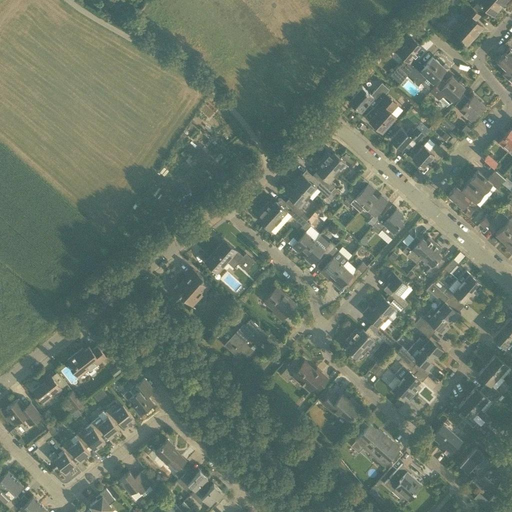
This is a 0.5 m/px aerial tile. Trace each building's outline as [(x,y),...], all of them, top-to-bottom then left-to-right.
[(476,0),(471,6),(480,14),(485,8),(478,2),(476,0)] [(493,15),(505,0),(479,0),(478,2),(485,8),(493,15)] [(467,44),(479,30),(478,29),(481,24),(475,19),(480,14),(471,6),(470,5),(459,17),(462,19),(452,30),(467,44)] [(407,75),(419,61),(414,57),(418,52),(415,49),(420,44),(409,35),(396,50),(406,59),(399,67),(398,66),(391,74),(399,82),(406,74),(407,75)] [(506,69),(511,62),(511,48),(509,47),(497,61),(506,69)] [(443,65),(433,56),(424,66),(419,61),(407,75),(417,84),(426,74),(432,79),(437,74),(440,77),(449,66),(445,63),(443,65)] [(511,62),(506,69),(502,74),(511,82),(511,62)] [(464,86),(452,75),(445,82),(441,78),(430,91),(439,99),(446,105),(464,86)] [(368,102),(373,106),(385,93),(388,88),(381,82),(371,94),(362,86),(353,96),(349,101),(360,111),(368,102)] [(385,93),(373,106),(372,107),(377,111),(370,119),(369,119),(381,130),(395,115),(390,111),(397,104),(385,93)] [(484,104),(473,94),(469,98),(464,94),(455,104),(471,119),(484,104)] [(424,133),(416,125),(412,131),(408,128),(405,131),(400,127),(390,138),(401,147),(405,143),(410,148),(424,133)] [(508,150),(511,146),(511,145),(511,128),(510,127),(498,142),(508,150)] [(445,132),(441,137),(446,142),(451,137),(445,132)] [(449,139),(453,143),(457,138),(453,134),(451,137),(449,139)] [(448,148),(441,142),(438,146),(435,143),(429,149),(423,144),(412,157),(422,167),(432,156),(437,160),(448,148)] [(346,162),(334,152),(331,155),(327,152),(322,158),(337,172),(346,162)] [(493,167),(497,162),(488,154),(484,158),(493,167)] [(330,191),(334,186),(329,181),(337,172),(322,158),(316,164),(320,168),(317,171),(319,172),(315,177),(330,191)] [(469,179),(483,192),(492,183),(495,186),(497,187),(501,182),(492,174),(487,178),(478,169),(469,179)] [(492,174),(501,182),(505,178),(496,169),(492,174)] [(308,179),(301,173),(295,179),(299,182),(296,185),(307,195),(316,186),(326,195),(330,191),(315,177),(312,175),(308,179)] [(353,182),(351,184),(355,188),(364,179),(359,174),(353,182)] [(368,182),(364,179),(355,188),(349,195),(342,202),(347,206),(350,202),(360,211),(364,206),(365,206),(375,195),(371,192),(375,188),(368,182)] [(483,192),(469,179),(464,184),(462,182),(458,186),(456,184),(456,185),(470,198),(474,202),(483,192)] [(305,210),(299,205),(307,195),(296,185),(293,189),(290,185),(284,192),(289,197),(285,201),(292,207),(301,215),(305,210)] [(462,207),(470,198),(456,185),(447,194),(462,207)] [(330,191),(326,195),(331,199),(334,195),(330,191)] [(387,199),(381,194),(378,197),(375,195),(365,206),(374,214),(368,221),(373,225),(372,226),(372,227),(390,207),(389,206),(381,215),(377,211),(387,199)] [(287,210),(276,201),(275,200),(272,203),(269,200),(263,206),(278,220),(287,210)] [(270,229),(278,220),(263,206),(258,212),(261,216),(258,219),(270,229)] [(302,224),(305,221),(306,220),(301,215),(292,207),(288,211),(302,224)] [(394,210),(390,207),(372,227),(378,232),(385,224),(393,231),(391,233),(393,236),(401,228),(398,225),(403,220),(399,217),(403,213),(396,207),(394,210)] [(511,221),(498,210),(491,217),(490,219),(500,228),(495,233),(504,241),(511,232),(511,221)] [(487,213),(479,222),(484,227),(490,219),(491,217),(487,213)] [(315,240),(320,234),(305,221),(302,224),(296,232),(293,236),(297,240),(292,246),(298,251),(302,248),(305,251),(315,240)] [(287,242),(293,236),(296,232),(291,228),(283,238),(287,242)] [(511,232),(504,241),(505,241),(503,244),(511,251),(511,232)] [(435,242),(429,236),(426,240),(422,237),(418,241),(414,237),(402,250),(416,262),(421,256),(422,257),(435,242)] [(330,241),(324,248),(315,240),(305,251),(308,253),(305,257),(311,263),(322,250),(326,254),(321,261),(334,247),(334,246),(335,245),(330,241)] [(221,244),(205,261),(217,272),(230,256),(246,270),(255,260),(246,252),(243,256),(226,241),(223,246),(221,244)] [(441,263),(438,261),(437,259),(439,256),(441,254),(438,251),(441,247),(435,242),(422,257),(431,265),(426,271),(431,275),(444,260),(443,260),(441,263)] [(333,276),(343,265),(333,256),(338,250),(334,247),(321,261),(325,265),(320,271),(326,276),(330,273),(333,276)] [(449,272),(451,270),(458,262),(453,258),(445,268),(449,272)] [(349,286),(362,271),(367,266),(362,262),(352,273),(343,265),(333,276),(336,278),(333,282),(339,288),(344,282),(349,286)] [(209,286),(201,279),(203,277),(193,268),(178,285),(176,283),(168,291),(176,298),(179,294),(192,305),(209,286)] [(476,296),(481,289),(478,286),(481,283),(466,269),(457,279),(461,282),(476,296)] [(404,307),(408,303),(398,294),(407,284),(392,271),(387,277),(390,280),(387,284),(388,285),(384,289),(390,294),(404,307)] [(440,305),(436,310),(447,320),(450,317),(454,320),(459,314),(451,306),(454,301),(443,291),(433,282),(428,287),(441,298),(441,301),(439,303),(440,305)] [(476,296),(461,282),(452,291),(447,286),(443,291),(454,301),(458,297),(464,302),(467,298),(470,302),(476,296)] [(281,318),(295,303),(276,286),(264,300),(275,309),(273,311),(281,318)] [(385,298),(380,293),(374,299),(378,303),(375,306),(386,316),(395,307),(400,311),(404,307),(390,294),(385,298)] [(369,325),(374,330),(378,326),(386,316),(375,306),(372,309),(368,306),(363,312),(373,321),(369,325)] [(447,320),(436,310),(427,320),(422,315),(418,319),(421,322),(431,330),(433,332),(437,328),(442,333),(448,327),(444,323),(447,320)] [(511,318),(510,316),(501,326),(511,335),(511,318)] [(268,334),(250,318),(245,324),(243,322),(224,344),(237,355),(241,350),(248,356),(255,349),(254,348),(255,346),(255,345),(255,344),(259,341),(261,342),(268,334)] [(374,330),(369,325),(365,330),(363,328),(359,332),(356,328),(350,334),(366,348),(374,338),(379,343),(383,339),(374,330)] [(492,336),(505,347),(511,338),(511,335),(501,326),(492,336)] [(357,357),(366,348),(350,334),(345,341),(349,344),(345,347),(357,357)] [(444,351),(429,337),(424,342),(419,337),(415,341),(421,347),(420,347),(432,357),(435,354),(438,357),(444,351)] [(408,350),(402,345),(397,350),(403,356),(417,369),(421,365),(427,370),(433,363),(429,360),(432,357),(420,347),(421,347),(415,341),(408,350)] [(107,356),(98,345),(92,349),(89,346),(81,352),(79,350),(67,359),(72,365),(70,367),(78,376),(91,366),(92,367),(107,356)] [(511,352),(507,348),(499,357),(495,353),(487,363),(499,374),(508,365),(511,368),(511,352)] [(397,350),(392,355),(399,360),(403,356),(397,350)] [(415,392),(421,386),(417,383),(420,379),(413,374),(417,369),(403,356),(399,360),(404,365),(408,370),(400,379),(415,392)] [(300,364),(293,359),(280,373),(287,379),(293,374),(309,389),(313,385),(318,389),(328,378),(321,371),(319,373),(314,369),(304,360),(300,364)] [(378,359),(376,362),(370,369),(375,373),(383,364),(378,359)] [(490,384),(499,374),(487,363),(478,373),(490,384)] [(379,377),(385,369),(387,367),(383,364),(375,373),(379,377)] [(43,402),(44,401),(61,388),(50,373),(43,379),(44,380),(33,389),(43,402)] [(154,402),(147,394),(154,389),(144,377),(123,394),(128,399),(130,397),(135,404),(133,406),(139,414),(145,409),(146,411),(150,408),(149,406),(154,402)] [(410,398),(415,392),(400,379),(392,388),(403,399),(406,395),(410,398)] [(501,393),(492,385),(488,390),(483,386),(480,390),(475,386),(467,396),(479,407),(487,397),(493,402),(501,393)] [(70,413),(83,403),(73,390),(65,396),(70,402),(65,406),(70,413)] [(337,398),(331,392),(322,402),(334,413),(336,411),(347,421),(360,407),(354,400),(352,402),(348,399),(342,393),(337,398)] [(479,407),(467,396),(458,406),(462,409),(458,414),(465,421),(472,426),(476,422),(481,425),(485,421),(486,420),(490,416),(479,407)] [(25,407),(18,398),(6,408),(11,413),(10,414),(11,414),(7,417),(13,425),(23,416),(29,424),(41,415),(31,402),(25,407)] [(134,418),(123,404),(117,408),(114,404),(107,409),(116,420),(118,418),(124,426),(134,418)] [(116,420),(107,409),(105,411),(103,410),(98,414),(99,415),(93,421),(101,432),(103,430),(109,437),(119,429),(113,422),(116,420)] [(101,432),(93,421),(90,423),(85,427),(78,432),(86,443),(89,441),(95,449),(105,441),(99,433),(101,432)] [(370,423),(351,445),(358,452),(363,446),(384,465),(400,447),(379,428),(377,430),(370,423)] [(448,454),(454,447),(461,439),(443,423),(432,435),(444,445),(441,448),(448,454)] [(44,445),(48,441),(47,440),(52,436),(48,430),(34,441),(38,447),(42,443),(44,445)] [(80,461),(90,453),(84,445),(86,443),(78,432),(75,434),(78,438),(73,442),(70,438),(63,444),(72,455),(74,453),(80,461)] [(176,452),(172,448),(175,445),(167,438),(155,451),(166,462),(167,461),(176,470),(186,460),(177,450),(176,452)] [(72,455),(63,444),(60,446),(59,445),(54,449),(55,450),(48,456),(52,460),(54,458),(65,472),(75,464),(69,457),(72,455)] [(489,459),(482,453),(483,452),(475,446),(459,465),(467,471),(470,467),(481,477),(486,471),(493,478),(502,468),(491,457),(489,459)] [(409,500),(415,493),(414,491),(421,482),(410,473),(401,465),(402,463),(384,483),(402,498),(404,496),(409,500)] [(195,474),(189,467),(184,472),(179,478),(176,480),(186,489),(190,485),(195,489),(203,481),(203,482),(207,477),(199,469),(195,474)] [(16,477),(8,469),(1,476),(0,474),(0,491),(2,490),(16,477)] [(134,476),(129,470),(119,478),(130,492),(137,487),(140,491),(149,484),(152,487),(157,483),(146,470),(141,474),(139,472),(134,476)] [(15,493),(23,484),(16,477),(2,490),(0,491),(0,498),(4,503),(5,502),(10,508),(20,498),(15,493)] [(214,483),(209,487),(203,482),(203,481),(195,489),(190,494),(200,503),(204,499),(209,504),(222,491),(214,483)] [(87,511),(104,511),(105,511),(111,507),(109,504),(115,499),(106,488),(100,493),(102,495),(90,504),(92,507),(87,511)] [(377,490),(372,494),(376,498),(381,494),(377,490)] [(31,511),(41,502),(33,495),(25,503),(20,498),(10,508),(14,511),(31,511)] [(183,501),(178,506),(183,511),(184,511),(189,507),(186,504),(183,501)] [(46,511),(48,510),(41,502),(31,511),(46,511)] [(183,511),(178,506),(174,502),(164,511),(183,511)]
